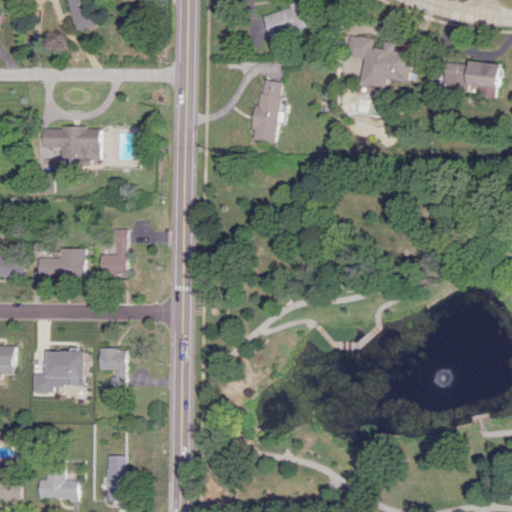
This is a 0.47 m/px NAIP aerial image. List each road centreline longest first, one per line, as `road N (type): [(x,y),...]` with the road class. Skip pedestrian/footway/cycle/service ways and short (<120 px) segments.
road 1 (secondary): [(181,511),(186,0)]
road 2 (residential): [(186,75),(0,72)]
road 3 (residential): [(184,310),(0,309)]
